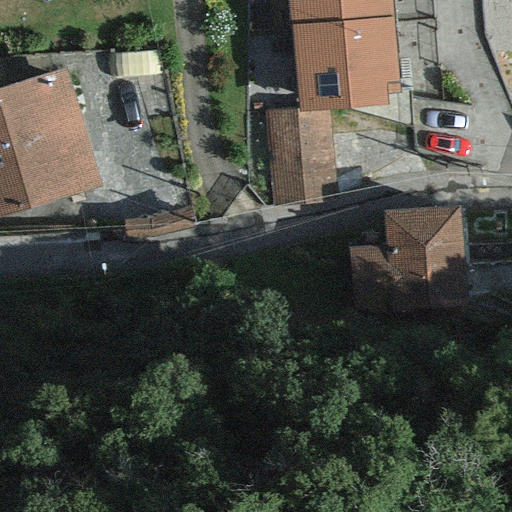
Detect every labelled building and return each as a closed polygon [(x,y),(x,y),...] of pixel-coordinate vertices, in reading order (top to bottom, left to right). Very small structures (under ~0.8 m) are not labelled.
[(284,0),(295,111),(326,108),(384,103),(383,92),(398,90),(388,0),(284,0)] [(0,212),(96,183),(59,63),(0,80),(0,212)] [(295,111),(261,112),(270,208),(319,204),(317,181),(331,180),(326,108),(295,111)] [(460,204),(380,211),(383,245),(350,247),(354,290),(467,280),(460,204)] [(150,219),(121,220),(124,237),(151,237),(194,225),(191,206),(150,219)]
